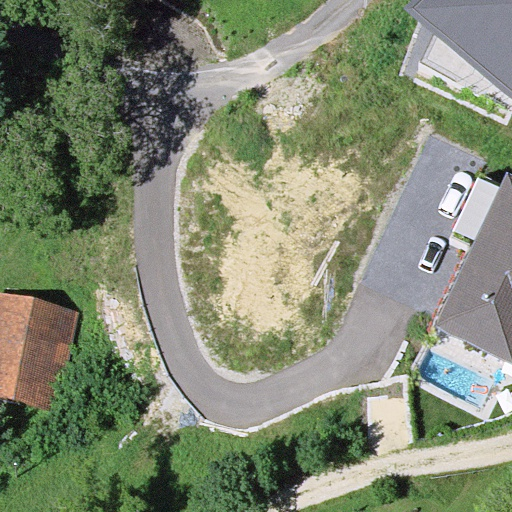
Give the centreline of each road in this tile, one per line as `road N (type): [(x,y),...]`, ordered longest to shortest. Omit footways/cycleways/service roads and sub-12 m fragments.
road 1 (residential): [(0,48),(94,83),(166,95),(246,74),(302,43),(345,0)]
road 2 (track): [(275,511),(323,490),(511,446)]
